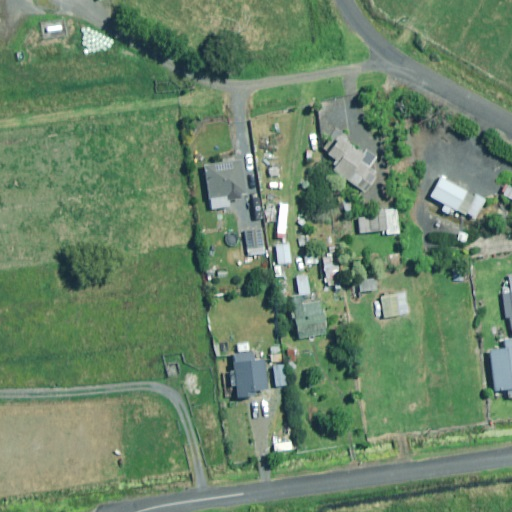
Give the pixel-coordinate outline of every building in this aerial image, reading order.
[(330,158),(324,166),(362,192),(373,176),(364,170),(366,168),(356,161),(361,155),(336,138),(325,155),(330,158)] [(244,194),(239,160),(201,165),(207,209),(229,206),(228,201),(240,200),(240,195),(244,194)] [(437,177),(426,197),(473,222),(484,203),(437,177)] [(511,185),(509,183),(499,194),(511,205),(511,185)] [(399,233),(396,209),(356,214),(358,234),(383,231),(383,235),(399,233)] [(263,229),(241,232),(244,256),(267,253),(263,229)] [(470,233),(454,229),(449,243),(466,247),(470,233)] [(313,233),(296,236),(302,267),(318,264),(313,233)] [(289,263),(286,244),(273,247),(276,265),(289,263)] [(338,290),(336,257),(322,258),(325,291),(338,290)] [(307,294),(304,276),(293,278),(296,296),(307,294)] [(374,291),(373,279),(353,281),(355,293),(374,291)] [(408,315),(404,292),(378,296),(382,320),(408,315)] [(324,335),(317,302),(298,305),(297,296),(283,299),(291,342),(324,335)] [(511,348),(485,351),(489,392),(511,389),(511,348)] [(250,353),(231,355),(236,399),(254,398),(254,392),(264,391),(261,360),(251,361),(250,353)] [(283,363),(270,365),(273,388),(286,387),(283,363)] [(290,447),(288,418),(279,419),(281,448),(290,447)]
